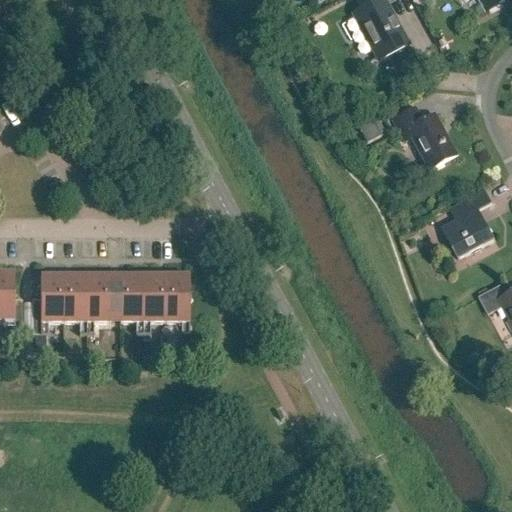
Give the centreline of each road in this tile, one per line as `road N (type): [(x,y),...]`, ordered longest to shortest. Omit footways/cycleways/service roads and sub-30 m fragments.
road 1 (tertiary): [(387,511),(239,233)]
road 2 (tertiary): [(239,233),(118,0)]
road 3 (residential): [(0,229),(239,233)]
